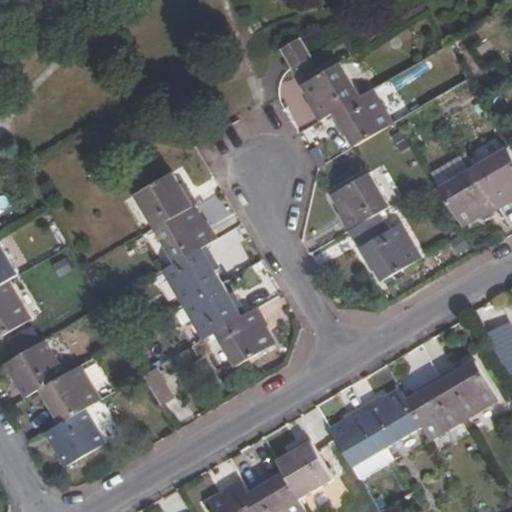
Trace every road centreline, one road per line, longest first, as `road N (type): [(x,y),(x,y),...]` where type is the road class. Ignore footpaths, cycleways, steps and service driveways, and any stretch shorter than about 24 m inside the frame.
road 1 (residential): [(346,360),(89,511)]
road 2 (residential): [(268,169),(282,249),(346,360)]
road 3 (residential): [(511,262),(346,360)]
